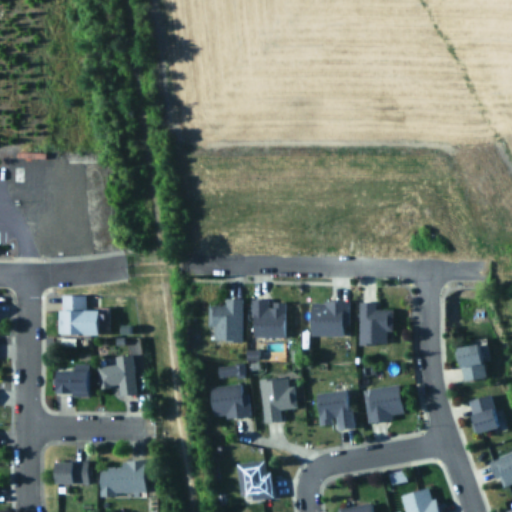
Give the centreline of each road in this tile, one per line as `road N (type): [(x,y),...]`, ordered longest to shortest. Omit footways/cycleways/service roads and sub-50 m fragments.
road 1 (residential): [(181,261),(480,269)]
road 2 (residential): [(471,511),(430,391),(425,268)]
road 3 (residential): [(26,511),(25,272)]
road 4 (residential): [(446,440),(311,471),(306,511)]
road 5 (residential): [(24,427),(151,428)]
